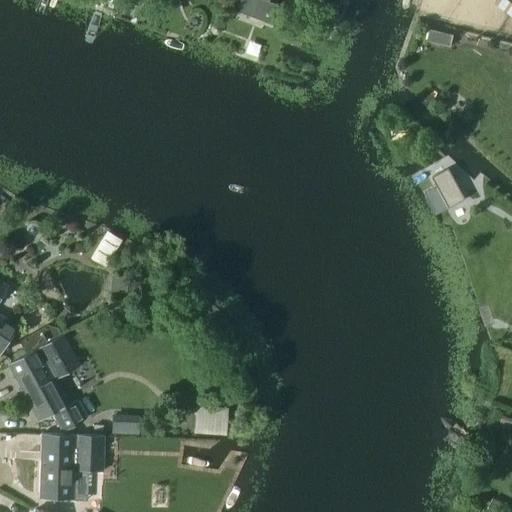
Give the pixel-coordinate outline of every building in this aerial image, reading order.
[(277,28),(284,9),(268,2),(268,0),(228,0),(225,8),(277,28)] [(211,28),(210,30),(211,32),(212,34),(213,35),(216,36),(218,35),(219,34),(220,32),(221,30),(220,28),(219,27),(218,25),(216,25),(214,25),(212,27),(211,28)] [(430,27),(427,41),(451,46),(454,32),(430,27)] [(449,168),(432,177),(449,208),(466,200),(449,168)] [(111,280),(110,293),(124,294),(126,281),(111,280)] [(0,298),(8,286),(0,281),(0,352),(17,325),(0,315),(0,298)] [(18,342),(25,355),(45,344),(38,331),(18,342)] [(45,344),(25,355),(7,365),(37,421),(54,412),(64,430),(86,419),(76,400),(68,404),(54,379),(79,365),(63,335),(45,344)] [(111,415),(111,434),(127,435),(127,415),(111,415)] [(511,418),(503,415),(499,427),(510,430),(511,424),(511,418)] [(41,434),(39,498),(72,499),(73,470),(102,471),(103,436),(41,434)] [(473,504),(485,510),(490,502),(478,495),(473,504)] [(493,499),(486,511),(502,511),(506,505),(493,499)]
